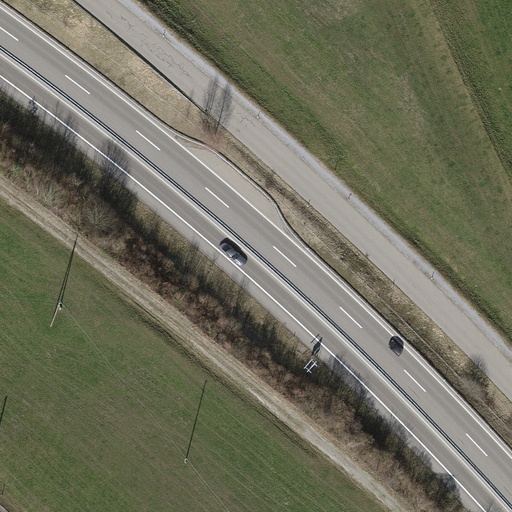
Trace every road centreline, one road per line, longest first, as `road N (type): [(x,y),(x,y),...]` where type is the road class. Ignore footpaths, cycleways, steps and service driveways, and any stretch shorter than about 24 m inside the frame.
road 1 (trunk): [(511,482),(255,229),(0,27)]
road 2 (trunk): [(0,66),(226,246),(496,511)]
road 3 (unclassified): [(511,383),(276,151),(89,0)]
road 4 (track): [(0,187),(401,511)]
